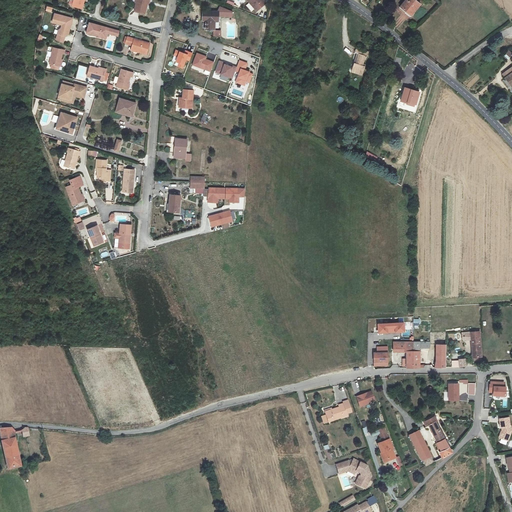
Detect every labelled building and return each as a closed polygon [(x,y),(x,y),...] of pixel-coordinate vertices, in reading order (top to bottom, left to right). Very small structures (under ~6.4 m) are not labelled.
[(84,0),(71,0),(70,7),(83,10),(84,0)] [(145,14),(148,0),(134,0),(132,11),(145,14)] [(247,0),(257,10),(266,2),(263,0),(247,0)] [(420,4),(415,0),(406,0),(400,7),(410,16),(420,4)] [(219,21),(219,16),(233,17),(233,12),(221,7),(219,12),(202,11),(202,21),(205,21),(205,30),(213,30),(213,36),(221,36),(221,30),(215,30),(215,21),(219,21)] [(63,41),(64,36),(66,37),(71,22),(70,22),(72,18),(53,13),(50,22),(59,25),(56,31),(54,39),(63,41)] [(119,30),(108,27),(88,22),(86,28),(85,33),(105,38),(106,34),(117,37),(119,30)] [(124,43),(131,45),(130,51),(146,54),(148,42),(137,39),(126,36),(124,43)] [(61,67),(65,49),(51,46),(46,63),(61,67)] [(351,71),(354,72),(364,75),(367,65),(364,64),(365,58),(367,59),(369,51),(362,49),(356,47),(355,53),(358,54),(356,64),(354,63),(351,71)] [(183,69),(186,60),(189,60),(192,53),(186,51),(185,53),(176,49),(173,55),(177,56),(176,61),(179,62),(177,67),(183,69)] [(503,56),(509,60),(511,56),(511,53),(508,50),(503,56)] [(206,56),(197,53),(193,65),(210,71),(214,62),(205,59),(206,56)] [(215,72),(232,78),(236,67),(232,65),(232,67),(223,64),(224,62),(219,61),(215,72)] [(244,85),(246,81),(249,83),(253,74),(245,71),(247,64),(239,61),(235,71),(239,73),(236,82),(244,85)] [(85,77),(102,82),(106,68),(88,64),(85,77)] [(511,65),(503,73),(511,84),(511,65)] [(120,68),(114,87),(127,91),(134,72),(120,68)] [(75,84),(74,87),(62,84),(58,99),(73,103),(75,97),(84,99),(87,87),(75,84)] [(419,93),(405,88),(401,100),(407,102),(408,101),(416,104),(419,93)] [(192,109),(194,91),(184,90),(183,98),(179,98),(178,107),(192,109)] [(133,117),(136,103),(120,99),(116,112),(133,117)] [(56,129),(72,134),(77,118),(61,112),(56,129)] [(174,158),(186,159),(186,161),(191,161),(191,154),(186,154),(188,139),(176,138),(174,158)] [(123,141),(117,139),(113,150),(119,152),(123,141)] [(79,152),(68,148),(67,152),(69,152),(64,166),(74,169),(79,152)] [(97,160),(96,170),(98,170),(97,177),(100,178),(99,181),(110,182),(111,170),(106,170),(107,161),(97,160)] [(133,192),(134,170),(124,169),(123,192),(133,192)] [(80,176),(70,180),(71,185),(66,187),(73,205),(85,201),(83,194),(81,195),(78,187),(83,185),(80,176)] [(204,177),(191,176),(191,188),(196,188),(204,189),(204,177)] [(218,199),(229,199),(229,203),(239,203),(239,197),(245,197),(245,188),(209,188),(208,202),(217,203),(218,199)] [(180,213),(181,195),(170,195),(169,212),(180,213)] [(209,216),(212,227),(233,221),(230,211),(209,216)] [(118,233),(113,232),(112,238),(117,238),(116,247),(129,249),(131,225),(119,223),(118,233)] [(98,226),(87,230),(94,247),(104,242),(98,226)] [(404,323),(378,324),(378,333),(405,332),(404,323)] [(471,341),(474,359),(483,359),(480,332),(462,334),(462,339),(465,340),(465,341),(471,341)] [(406,366),(412,366),(413,341),(392,341),(393,349),(400,350),(406,350),(406,366)] [(429,341),(413,341),(412,366),(420,366),(420,346),(429,347),(429,341)] [(435,344),(435,366),(447,366),(446,343),(435,344)] [(374,353),(374,366),(388,366),(388,346),(377,347),(377,352),(374,353)] [(504,382),(490,382),(490,385),(489,385),(489,392),(493,392),(493,395),(505,395),(506,387),(504,387),(504,382)] [(449,384),(449,400),(459,400),(459,384),(449,384)] [(362,396),(357,398),(360,406),(365,404),(365,405),(371,403),(370,402),(375,400),(372,393),(367,394),(367,393),(361,395),(362,396)] [(328,421),(347,415),(346,413),(351,411),(348,399),(343,401),(344,402),(338,404),(339,407),(325,411),(328,421)] [(501,428),(502,428),(502,430),(499,438),(508,441),(511,432),(509,418),(499,419),(501,428)] [(436,444),(442,457),(443,458),(449,454),(452,451),(436,419),(430,421),(430,420),(424,423),(426,427),(429,426),(437,444),(436,444)] [(0,433),(7,469),(22,466),(15,433),(15,432),(12,427),(0,427),(0,433)] [(385,427),(380,429),(382,433),(380,433),(382,438),(384,438),(385,440),(378,443),(382,453),(380,454),(383,463),(395,458),(390,445),(392,444),(385,427)] [(434,463),(434,461),(419,430),(409,435),(422,461),(424,460),(427,466),(434,463)] [(347,460),(335,464),(338,473),(346,471),(348,467),(355,470),(359,472),(360,475),(355,484),(364,488),(370,476),(369,472),(368,472),(366,465),(352,459),(351,462),(347,460)] [(339,503),(341,507),(355,499),(352,495),(339,503)] [(374,497),(365,502),(368,508),(377,502),(374,497)] [(343,511),(369,511),(370,511),(368,508),(365,502),(357,506),(356,505),(343,511)]
